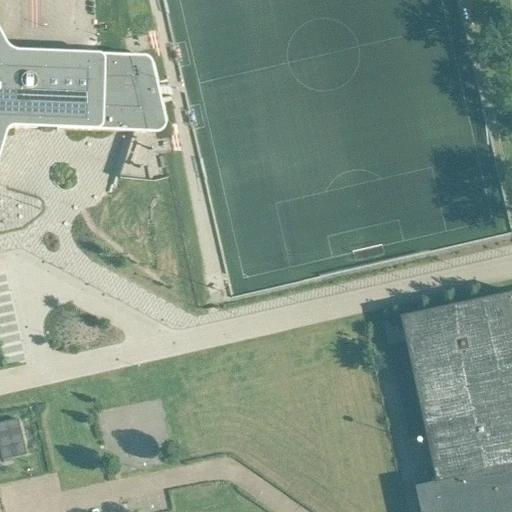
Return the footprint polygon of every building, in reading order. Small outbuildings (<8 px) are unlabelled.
[(9,129),(11,129),(14,128),(139,133),(147,134),(129,57),(123,57),(18,53),(15,53),(13,52),(10,51),(9,49),(7,48),(5,46),(0,36),(0,151),(5,135),(6,133),(7,132),(8,131),(9,129)] [(511,511),(511,295),(403,320),(407,342),(388,347),(408,442),(428,438),(438,485),(418,490),(422,511),(511,511)] [(15,424),(0,427),(0,464),(0,465),(23,459),(15,424)] [(58,441),(59,457),(73,456),(73,441),(58,441)] [(431,482),(429,472),(418,474),(421,484),(431,482)]
